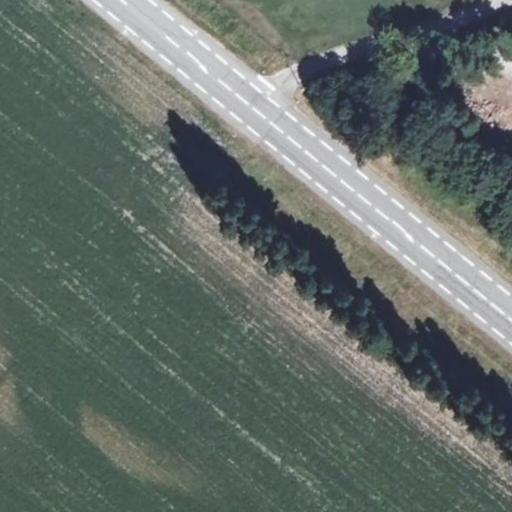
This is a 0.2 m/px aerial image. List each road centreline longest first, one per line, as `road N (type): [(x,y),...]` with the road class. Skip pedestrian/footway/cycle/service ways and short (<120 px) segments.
road 1 (secondary): [(241,100),(511,322)]
road 2 (residential): [(241,100),(511,0)]
road 3 (secondary): [(118,0),(241,100)]
